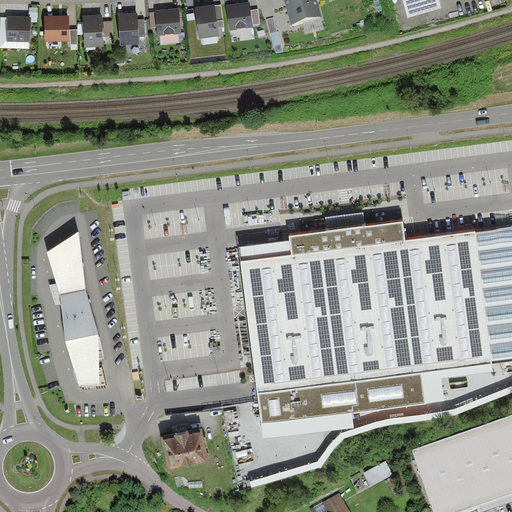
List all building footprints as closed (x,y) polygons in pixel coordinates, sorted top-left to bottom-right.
[(316,0),(285,0),(288,11),(317,2),(316,0)] [(406,0),(409,9),(437,1),(436,0),(406,0)] [(317,2),(288,11),(293,26),(321,18),(317,2)] [(215,4),(195,6),(199,38),(219,36),(215,4)] [(254,27),(252,11),(251,5),(229,7),(231,29),(254,27)] [(252,11),(254,27),(262,26),(260,10),(252,11)] [(180,11),(157,13),(159,28),(159,35),(182,33),(180,11)] [(151,29),(159,28),(157,13),(150,14),(151,29)] [(68,16),(46,15),(46,41),(68,41),(68,16)] [(139,44),(138,39),(138,20),(138,15),(121,15),(122,45),(139,44)] [(104,35),(103,21),(103,16),(84,17),(86,46),(105,44),(104,35)] [(28,19),(4,18),(3,42),(27,43),(28,19)] [(103,21),(104,35),(113,34),(112,20),(103,21)] [(147,20),(138,20),(138,39),(147,39),(147,20)] [(78,44),(78,29),(70,30),(71,45),(78,44)] [(125,56),(115,57),(116,65),(126,64),(125,56)] [(292,252),(241,258),(253,355),(257,382),(259,402),(262,425),(424,404),(420,370),(494,360),(477,228),(413,236),(408,236),(406,218),(347,225),(290,233),(292,252)] [(511,223),(477,228),(494,360),(511,358),(511,223)] [(78,224),(47,245),(60,292),(86,286),(78,224)] [(86,286),(60,292),(65,333),(99,327),(86,286)] [(99,327),(65,333),(79,380),(92,380),(99,380),(99,366),(99,327)] [(511,419),(414,453),(434,511),(468,511),(511,497),(511,419)] [(201,427),(204,441),(225,436),(222,422),(201,427)] [(175,431),(164,433),(170,462),(207,454),(204,441),(201,427),(200,425),(190,427),(189,424),(174,427),(175,431)] [(393,473),(386,459),(364,470),(372,484),(393,473)] [(324,506),(326,511),(345,511),(347,511),(340,498),(324,506)]
